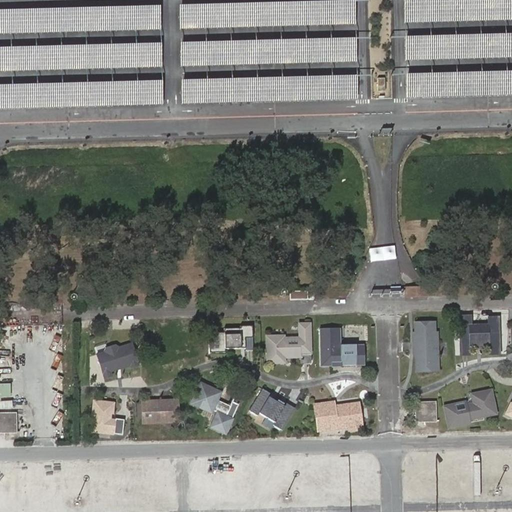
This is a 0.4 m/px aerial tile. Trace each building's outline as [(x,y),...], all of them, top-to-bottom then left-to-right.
[(354,0),(332,0),(180,4),(181,28),(355,24),(354,0)] [(511,0),(405,0),(406,23),(511,19),(511,0)] [(161,4),(0,8),(0,33),(161,29),(161,4)] [(511,33),(405,36),(406,60),(511,57),(511,33)] [(354,37),(180,42),(181,66),(355,61),(354,37)] [(160,42),(0,46),(0,70),(161,66),(160,42)] [(511,70),(407,74),(407,98),(511,95),(511,70)] [(356,75),(182,80),(182,104),(357,99),(356,75)] [(162,80),(0,84),(0,108),(163,104),(162,80)] [(405,286),(405,297),(428,296),(428,286),(405,286)] [(461,355),(471,355),(471,347),(472,347),(489,347),(489,355),(501,355),(500,316),(488,316),(489,324),(472,325),(471,316),(460,316),(461,355)] [(339,322),(318,321),(316,367),(338,368),(338,350),(345,343),(363,344),(363,323),(357,322),(357,321),(339,320),(339,322)] [(436,321),(414,322),(414,332),(412,332),(413,354),(415,357),(415,372),(440,371),(439,331),(436,331),(436,321)] [(266,335),(266,363),(287,363),(287,358),(301,358),(303,354),(313,354),(312,322),(299,322),(299,336),(286,336),(286,335),(266,335)] [(208,332),(208,355),(249,355),(249,353),(255,353),(255,325),(244,325),(244,328),(240,328),(237,325),(226,325),(223,328),(214,328),(208,332)] [(92,336),(97,367),(110,365),(110,363),(124,360),(125,363),(138,361),(134,338),(110,342),(109,333),(92,336)] [(172,361),(173,363),(200,353),(194,336),(185,339),(183,333),(153,343),(161,365),(172,361)] [(200,381),(189,404),(212,414),(222,391),(200,381)] [(508,412),(511,411),(511,381),(502,384),(508,412)] [(0,396),(11,397),(11,383),(0,382),(0,396)] [(471,420),(499,414),(493,389),(470,393),(472,402),(467,403),(467,400),(443,405),(448,429),(472,424),(471,420)] [(272,420),(273,419),(283,422),(283,421),(291,423),(296,406),(287,403),(287,402),(281,400),(281,399),(269,395),(268,396),(260,394),(260,395),(252,393),(247,411),(255,413),(254,414),(264,417),(264,418),(265,419),(266,420),(267,421),(268,421),(269,421),(270,421),(271,421),(272,420)] [(313,400),(317,432),(347,428),(348,431),(364,429),(359,398),(348,400),(346,404),(343,404),(340,401),(336,402),(335,400),(326,401),(325,399),(313,400)] [(141,400),(142,424),(180,423),(179,399),(141,400)] [(0,408),(13,407),(12,400),(0,400),(0,408)] [(115,429),(115,436),(126,436),(125,403),(114,403),(114,411),(103,412),(103,403),(91,404),(92,437),(104,437),(104,430),(115,429)] [(415,403),(415,416),(423,416),(423,422),(434,421),(433,403),(415,403)] [(235,418),(217,410),(209,428),(227,436),(235,418)] [(16,414),(0,414),(0,427),(3,427),(4,433),(16,433),(16,414)] [(501,492),(511,493),(511,480),(503,479),(501,492)]
